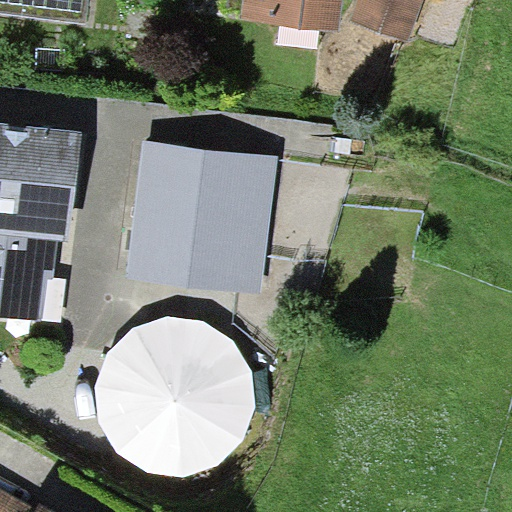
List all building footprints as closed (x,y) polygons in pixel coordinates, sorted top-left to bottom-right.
[(0,0),(0,17),(86,29),(90,0),(0,0)] [(244,12),(245,0),(228,0),(227,10),(244,12)] [(245,0),(244,12),(242,25),(338,39),(344,0),(245,0)] [(355,0),(358,1),(352,24),(408,46),(425,0),(355,0)] [(83,114),(0,104),(0,305),(44,310),(48,271),(55,271),(60,225),(70,226),(83,114)] [(143,130),(126,269),(262,286),(279,147),(143,130)] [(100,373),(101,404),(107,421),(120,440),(139,456),(169,465),(211,459),(233,445),(254,413),(257,371),(239,335),(218,318),(188,308),(156,311),(125,328),(109,349),(100,373)] [(0,511),(21,511),(30,496),(0,480),(0,511)] [(91,511),(38,483),(30,496),(21,511),(91,511)]
